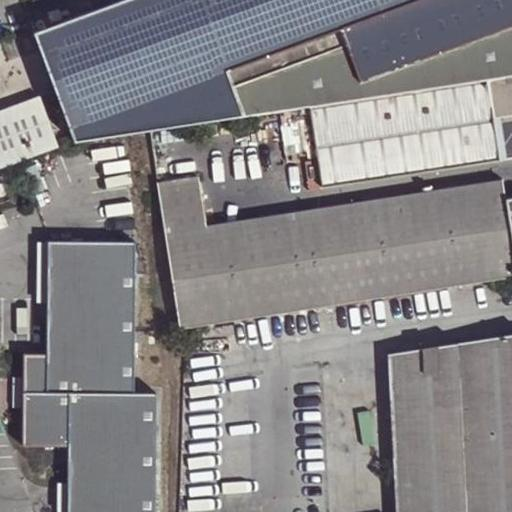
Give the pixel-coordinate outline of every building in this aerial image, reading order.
[(511,0),(118,0),(34,31),(73,146),(152,132),(238,119),(228,87),(340,47),(354,86),(511,27),(511,0)] [(228,87),(238,119),(303,109),(315,191),(495,162),(490,120),(511,116),(511,27),(354,86),(340,47),(228,87)] [(40,93),(0,106),(0,164),(59,144),(40,93)] [(156,183),(180,333),(207,329),(296,315),(511,279),(511,197),(505,198),(501,179),(207,226),(198,176),(156,183)] [(137,243),(49,241),(47,355),(23,354),(21,445),(67,447),(65,511),(152,511),(156,395),(133,394),(137,243)] [(511,511),(511,337),(387,359),(394,511),(511,511)]
